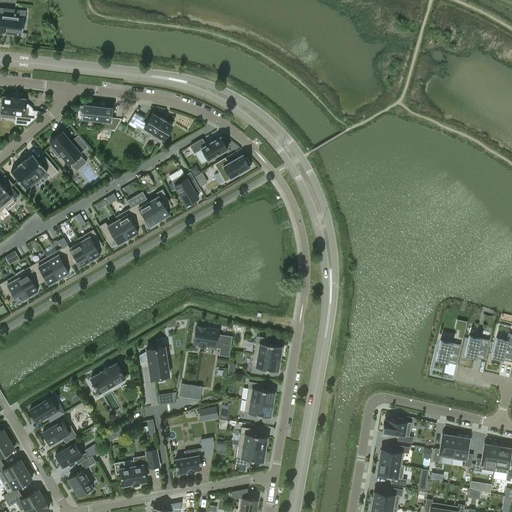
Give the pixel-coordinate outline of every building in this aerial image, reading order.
[(0,32),(6,33),(6,32),(10,33),(10,34),(21,35),(22,35),(24,17),(24,12),(16,11),(16,10),(15,10),(14,16),(0,14),(0,32)] [(32,109),(31,107),(28,104),(26,104),(25,104),(25,99),(20,98),(20,97),(18,97),(18,98),(14,98),(14,97),(12,97),(2,96),(0,112),(22,115),(21,124),(25,124),(26,125),(43,111),(43,110),(41,111),(32,110),(32,109)] [(122,118),(111,117),(113,107),(83,104),(81,119),(102,121),(101,129),(115,130),(122,118)] [(163,140),(172,125),(165,121),(166,120),(160,116),(159,117),(152,113),(146,123),(142,121),(143,120),(133,115),(128,124),(137,129),(140,126),(150,131),(147,135),(161,143),(163,139),(163,140)] [(121,123),(117,128),(123,132),(126,126),(121,123)] [(80,153),(88,146),(79,136),(72,143),(61,131),(49,141),(54,147),(51,149),(57,156),(60,154),(68,164),(81,153),(80,153)] [(208,160),(227,149),(220,137),(206,145),(202,139),(190,146),(194,153),(201,149),(208,160)] [(58,171),(47,159),(41,164),(32,153),(25,159),(24,158),(16,164),(17,165),(10,171),(25,188),(46,171),(51,177),(58,171)] [(250,166),(249,166),(251,165),(246,156),(244,157),(243,154),(228,163),(225,157),(214,164),(224,181),(250,166)] [(202,172),(194,176),(200,186),(207,182),(202,172)] [(198,198),(195,193),(200,190),(194,179),(189,182),(184,174),(172,181),(186,205),(187,207),(193,203),(192,201),(198,198)] [(0,202),(4,207),(18,195),(11,186),(6,190),(0,183),(0,202)] [(146,198),(159,219),(169,214),(166,209),(172,206),(162,188),(156,192),(158,196),(148,201),(146,197),(146,198)] [(146,198),(130,207),(141,224),(146,221),(148,225),(159,219),(146,198)] [(32,207),(28,211),(32,215),(36,211),(32,207)] [(130,207),(115,216),(127,238),(138,232),(135,227),(141,224),(130,207)] [(79,213),(74,215),(78,224),(83,222),(79,213)] [(117,244),(127,238),(115,216),(114,216),(116,220),(107,225),(105,221),(99,225),(109,243),(115,239),(117,244)] [(93,229),(77,238),(89,260),(100,254),(97,250),(103,246),(93,229)] [(57,240),(61,247),(67,244),(63,237),(57,240)] [(61,247),(71,264),(71,265),(77,261),(79,266),(89,260),(77,238),(76,238),(78,242),(69,247),(67,244),(61,247)] [(71,265),(71,264),(61,247),(46,256),(58,278),(69,272),(66,268),(71,265)] [(46,256),(30,265),(40,283),(46,280),(48,284),(58,278),(46,256)] [(40,283),(30,265),(14,274),(27,296),(37,290),(35,286),(40,283)] [(17,302),(27,296),(14,274),(0,282),(0,286),(9,301),(14,298),(17,302)] [(458,337),(463,338),(466,324),(461,323),(459,330),(458,337)] [(198,327),(196,326),(193,344),(198,345),(198,346),(205,347),(205,346),(216,348),(218,330),(205,328),(205,327),(198,325),(198,327)] [(506,340),(496,338),(491,357),(511,362),(511,360),(511,334),(508,333),(506,340)] [(253,354),(280,358),(282,346),(267,343),(268,337),(256,335),(253,354)] [(489,340),(469,335),(464,355),(484,360),(489,340)] [(460,345),(440,340),(435,359),(456,364),(460,345)] [(165,346),(146,349),(146,351),(139,355),(140,362),(148,361),(150,378),(169,375),(165,346)] [(278,371),(280,358),(253,354),(250,372),(262,374),(263,368),(278,371)] [(90,378),(99,392),(124,377),(116,363),(109,367),(108,366),(101,370),(101,371),(90,378)] [(176,394),(199,398),(201,385),(178,381),(176,394)] [(246,399),(272,404),(274,391),(259,389),(260,383),(249,381),(246,399)] [(46,416),(49,421),(64,412),(54,395),(48,398),(47,396),(41,400),(42,402),(29,410),(36,422),(46,416)] [(270,416),(272,404),(246,399),(242,418),(254,420),(255,414),(270,416)] [(216,406),(207,407),(210,419),(218,418),(216,406)] [(62,437),(65,442),(76,435),(66,418),(42,432),(49,444),(62,437)] [(142,420),(145,434),(155,432),(152,418),(142,420)] [(397,440),(412,443),(413,436),(409,436),(411,422),(403,421),(404,419),(397,418),(397,420),(386,418),(385,421),(384,420),(383,429),(384,429),(383,432),(398,434),(397,440)] [(102,435),(106,442),(122,433),(119,426),(102,435)] [(238,445),(265,449),(267,437),(252,434),(253,428),(241,426),(238,445)] [(439,457),(452,459),(456,436),(443,434),(440,449),(434,448),(432,460),(438,461),(439,457)] [(469,438),(456,436),(452,459),(465,461),(464,466),(470,467),(472,454),(466,453),(469,438)] [(212,437),(200,439),(202,448),(184,451),(185,457),(175,459),(177,473),(186,471),(186,472),(187,472),(193,471),(194,471),(194,470),(201,468),(199,456),(211,454),(213,443),(212,437)] [(8,439),(0,443),(0,463),(2,463),(0,459),(0,456),(13,449),(8,439)] [(214,452),(224,453),(225,444),(215,442),(214,452)] [(80,462),(81,462),(84,468),(95,461),(91,456),(88,458),(85,453),(82,455),(75,443),(55,454),(62,466),(75,459),(78,464),(80,462)] [(481,469),(494,471),(498,444),(491,443),(491,444),(485,443),(482,458),(476,457),(474,470),(481,471),(481,469)] [(511,448),(505,447),(505,445),(498,444),(494,471),(506,473),(506,477),(511,478),(511,477),(511,463),(508,463),(511,448)] [(263,462),(265,449),(238,445),(235,463),(247,465),(248,459),(263,462)] [(381,448),(379,461),(401,465),(404,452),(408,453),(409,447),(397,445),(396,451),(381,448)] [(424,448),(423,457),(429,458),(431,449),(424,448)] [(120,473),(122,485),(132,483),(132,484),(138,483),(138,482),(145,481),(143,467),(148,466),(148,468),(159,466),(156,449),(145,451),(146,455),(133,457),(134,465),(124,467),(123,460),(113,462),(116,474),(120,473)] [(5,468),(2,463),(0,463),(0,479),(2,483),(25,469),(20,459),(5,468)] [(404,465),(401,465),(379,461),(376,474),(392,477),(391,483),(405,485),(406,479),(402,478),(404,465)] [(25,469),(2,483),(8,492),(3,495),(6,501),(19,493),(16,487),(31,479),(30,477),(33,475),(29,470),(27,471),(25,469)] [(86,491),(87,493),(93,489),(92,487),(82,470),(68,478),(78,495),(86,491)] [(468,480),(467,496),(478,497),(478,490),(489,491),(490,482),(468,480)] [(371,497),(370,503),(397,508),(399,495),(401,496),(402,489),(390,487),(389,493),(374,491),(373,497),(371,497)] [(246,498),(247,488),(231,491),(230,497),(241,498),(238,511),(254,511),(256,500),(246,498)] [(23,498),(19,493),(6,501),(9,506),(15,502),(21,511),(43,499),(37,489),(23,498)] [(43,499),(21,511),(20,511),(42,511),(49,509),(43,499)] [(443,511),(445,504),(432,502),(432,500),(426,499),(424,511),(429,511),(443,511)] [(396,511),(397,508),(370,503),(369,510),(371,510),(370,511),(396,511)]
